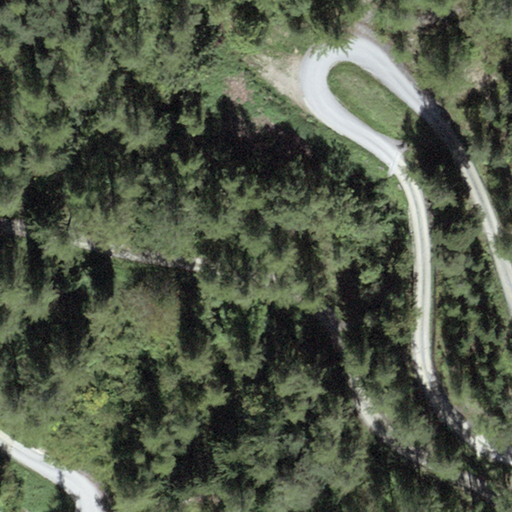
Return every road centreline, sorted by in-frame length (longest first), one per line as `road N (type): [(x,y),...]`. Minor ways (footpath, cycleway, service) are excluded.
road 1 (unclassified): [(511,289),(498,264),(489,183),(460,137),(371,51),(327,54),(314,78),(327,109),(390,152),(417,194),(427,379),(460,429),(511,455)]
road 2 (unclassified): [(511,504),(438,471),(380,432),(331,317),(315,301),(222,270),(0,226)]
road 3 (unclassified): [(0,434),(87,482),(95,511)]
